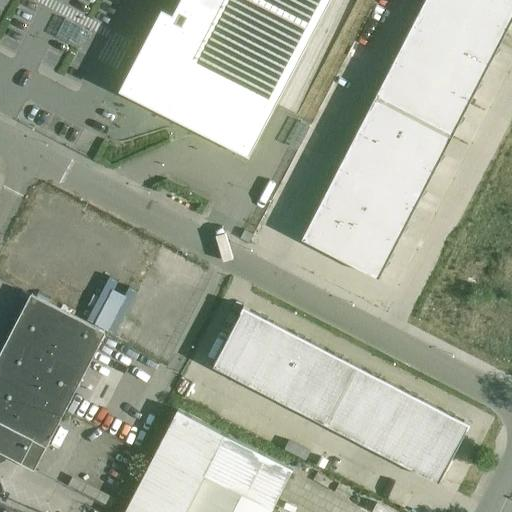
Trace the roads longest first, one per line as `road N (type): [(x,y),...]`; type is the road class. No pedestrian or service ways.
road 1 (residential): [(209,244),(511,400)]
road 2 (residential): [(209,244),(238,192),(204,162),(170,158),(91,184)]
road 3 (residential): [(91,184),(209,244)]
